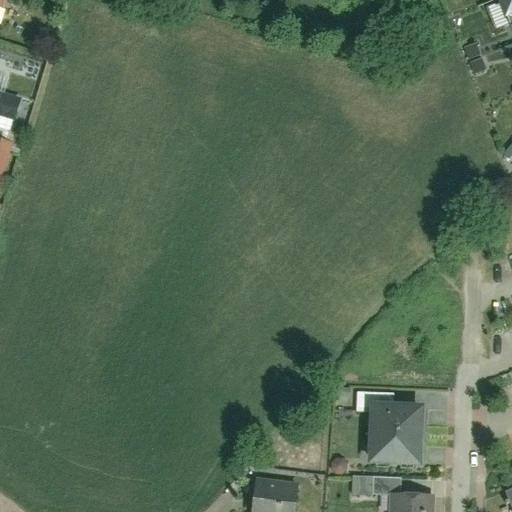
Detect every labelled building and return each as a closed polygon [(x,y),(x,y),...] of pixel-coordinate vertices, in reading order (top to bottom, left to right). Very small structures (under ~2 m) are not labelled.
[(511,0),(497,0),(507,25),(511,22),(511,0)] [(0,117),(16,122),(22,102),(0,94),(0,117)] [(365,404),(360,464),(419,469),(423,408),(365,404)] [(245,478),(240,511),(298,511),(302,485),(245,478)] [(391,494),(388,511),(429,511),(431,498),(391,494)]
